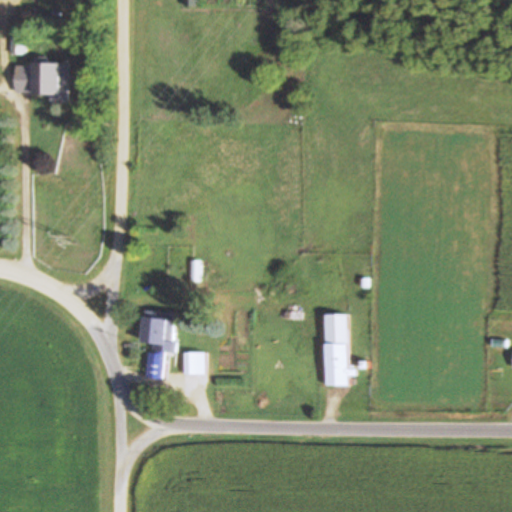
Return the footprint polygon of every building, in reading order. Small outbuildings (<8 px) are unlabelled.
[(186,0),(186,9),(199,9),(198,0),(186,0)] [(28,37),(13,37),(13,56),(28,56),(28,37)] [(54,64),(37,64),(37,76),(24,76),(24,96),(54,96),(54,64)] [(192,281),(202,281),(202,262),(192,262),(192,281)] [(349,388),(349,377),(356,377),(356,370),(349,370),(349,315),(327,315),(326,387),(349,388)] [(167,366),(169,322),(144,320),(143,343),(159,344),(158,366),(167,366)] [(175,354),(175,374),(198,374),(198,354),(175,354)]
